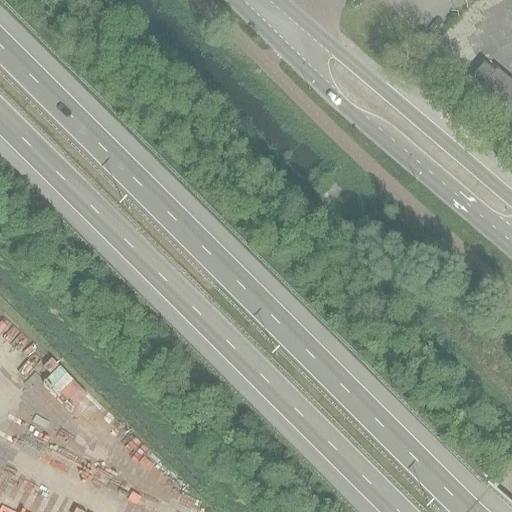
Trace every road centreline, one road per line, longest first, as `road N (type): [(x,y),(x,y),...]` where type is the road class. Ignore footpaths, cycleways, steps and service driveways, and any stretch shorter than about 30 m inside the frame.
road 1 (trunk): [(467,511),(0,39)]
road 2 (trunk): [(0,117),(398,511)]
road 3 (tertiary): [(229,0),(511,252)]
road 4 (tertiary): [(511,200),(275,0)]
